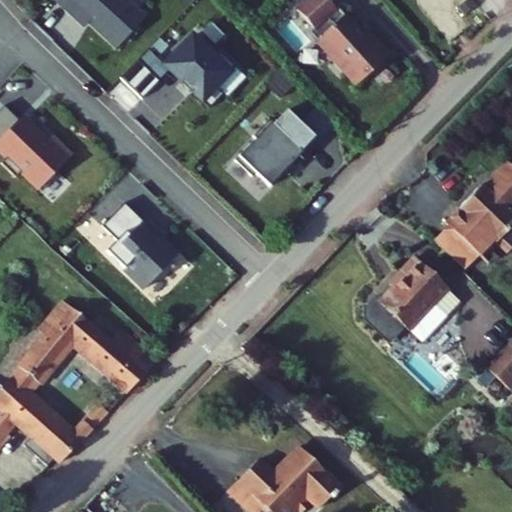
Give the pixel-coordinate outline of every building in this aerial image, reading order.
[(147,19),(127,0),(55,0),(69,13),(73,9),(116,51),(147,19)] [(330,0),(312,0),(300,10),(317,30),(330,19),(336,27),(319,41),(336,61),(334,62),(347,77),(349,76),(358,87),(392,57),(372,34),(366,38),(361,32),(363,31),(353,20),(352,21),(340,7),(338,9),(330,0)] [(213,57),(192,36),(164,65),(182,82),(181,83),(209,108),(223,94),(216,87),(235,66),(219,51),(213,57)] [(161,81),(139,60),(122,78),(143,99),(161,81)] [(24,174),(42,191),(74,158),(54,138),(51,142),(25,118),(21,122),(7,107),(0,114),(0,141),(1,143),(0,143),(0,150),(9,159),(4,165),(19,179),(24,174)] [(305,161),(322,145),(302,125),(289,139),(271,122),(255,138),(258,141),(237,162),(254,178),(257,175),(272,189),(302,158),(305,161)] [(508,254),(511,249),(511,166),(506,161),(488,181),(491,184),(486,190),(481,186),(445,225),(449,228),(435,243),(466,272),(480,257),(477,254),(491,239),(497,244),(508,254)] [(127,207),(104,230),(119,244),(109,255),(147,292),(180,259),(164,244),(163,245),(160,244),(144,228),(146,226),(127,207)] [(486,263),(497,244),(491,239),(477,254),(480,257),(486,263)] [(429,310),(446,291),(412,260),(392,282),(395,285),(401,290),(380,312),(405,336),(419,348),(443,322),(429,310)] [(374,307),(380,312),(401,290),(395,285),(374,307)] [(460,304),(446,291),(429,310),(443,322),(460,304)] [(0,511),(0,453),(18,431),(29,440),(52,413),(30,395),(74,344),(131,392),(147,374),(65,302),(40,331),(46,336),(41,341),(38,339),(24,355),(28,358),(8,382),(0,385),(0,511)] [(122,330),(113,340),(148,371),(157,361),(122,330)] [(487,368),(510,390),(511,388),(511,351),(507,347),(487,368)] [(105,399),(97,407),(108,418),(116,408),(105,399)] [(97,407),(85,421),(96,430),(108,418),(97,407)] [(52,413),(29,440),(43,451),(66,425),(52,413)] [(85,421),(75,432),(86,442),(96,430),(85,421)] [(66,425),(43,451),(63,467),(86,442),(75,432),(66,425)] [(304,511),(311,504),(321,511),(341,489),(297,449),(285,463),(284,470),(274,480),(256,464),(227,497),(243,511),(304,511)] [(138,451),(107,481),(136,511),(157,511),(166,504),(174,511),(192,511),(195,510),(138,451)]
